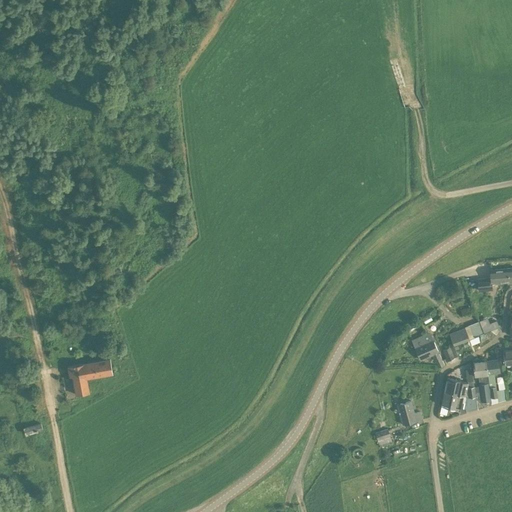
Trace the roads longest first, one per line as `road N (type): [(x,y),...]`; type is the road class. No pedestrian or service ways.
road 1 (unclassified): [(208,511),(289,441),(346,340),(384,293),(511,208)]
road 2 (unknown): [(0,190),(71,511)]
road 3 (residential): [(432,430),(442,373),(496,343),(506,297)]
road 4 (track): [(511,182),(445,195),(432,190),(415,109)]
